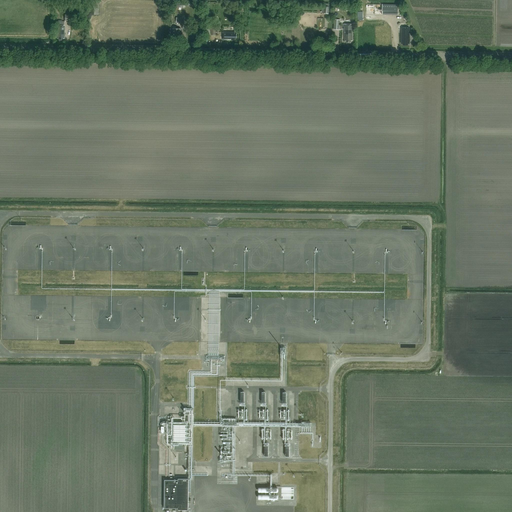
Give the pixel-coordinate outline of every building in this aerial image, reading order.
[(99,1),(87,1),(88,16),(99,15),(99,1)] [(382,15),(397,15),(397,5),(382,5),(382,15)] [(343,24),(343,27),(344,27),(344,40),(346,40),(346,42),(350,42),(350,40),(352,40),(352,24),(343,24)] [(409,44),(409,28),(401,28),(401,44),(402,44),(402,45),(408,45),(408,44),(409,44)] [(181,39),(181,29),(173,29),(173,39),(181,39)] [(160,420),(160,433),(170,433),(170,420),(160,420)] [(184,423),(171,423),(171,438),(169,438),(169,444),(173,444),(173,448),(185,448),(184,423)] [(188,509),(189,479),(178,479),(178,480),(165,480),(164,508),(178,508),(178,509),(188,509)] [(277,499),(277,487),(258,486),(257,498),(277,499)]
